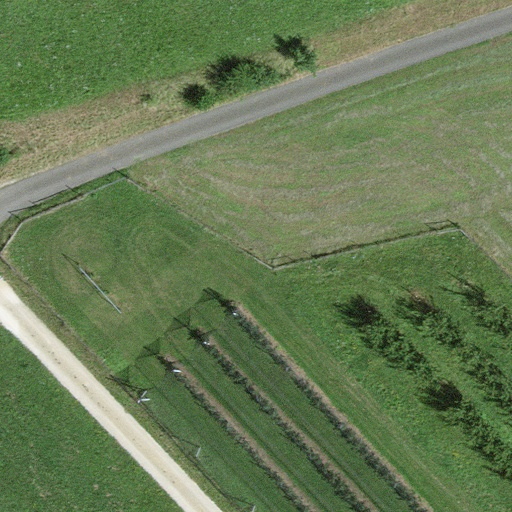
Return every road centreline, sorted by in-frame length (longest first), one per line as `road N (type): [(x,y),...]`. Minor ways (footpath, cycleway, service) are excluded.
road 1 (track): [(511,19),(0,202)]
road 2 (track): [(0,289),(209,511)]
